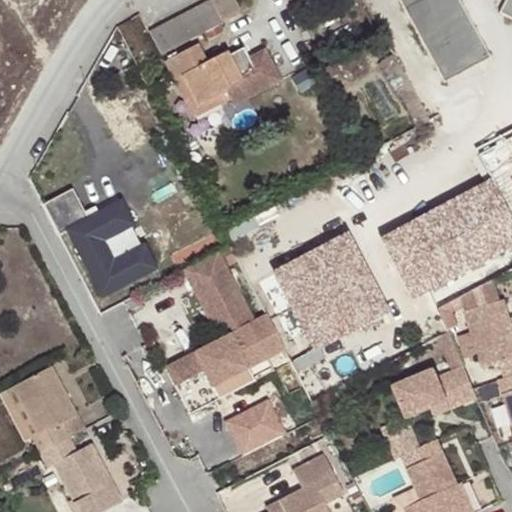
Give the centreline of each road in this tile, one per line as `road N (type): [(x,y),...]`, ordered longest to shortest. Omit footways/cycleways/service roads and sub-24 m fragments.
road 1 (residential): [(10,169),(189,511)]
road 2 (residential): [(109,0),(10,169)]
road 3 (unknown): [(511,79),(446,212)]
